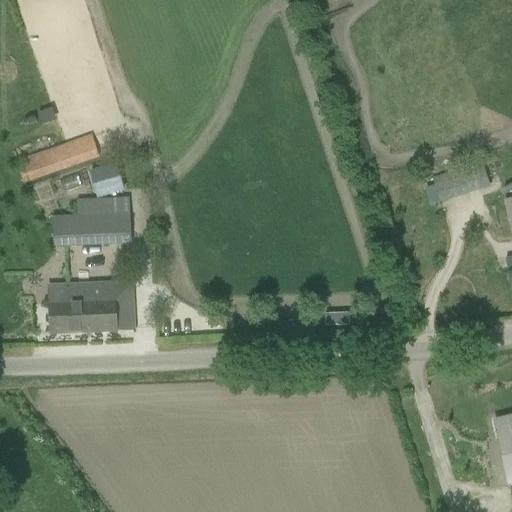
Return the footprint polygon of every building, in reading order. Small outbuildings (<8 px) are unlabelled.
[(92,136),(16,163),(24,186),(100,159),(92,136)] [(471,166),(479,191),(494,186),(486,161),(471,166)] [(99,199),(124,190),(114,163),(88,173),(99,199)] [(70,246),(68,214),(54,215),(56,247),(70,246)] [(117,333),(135,332),(133,283),(49,287),(50,336),(117,333)] [(509,484),(511,483),(511,418),(494,422),(509,484)]
